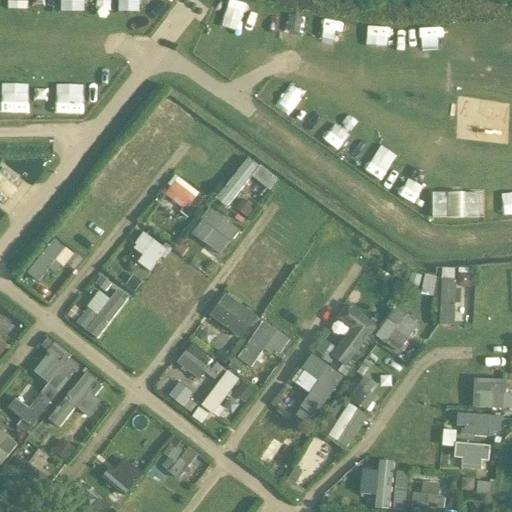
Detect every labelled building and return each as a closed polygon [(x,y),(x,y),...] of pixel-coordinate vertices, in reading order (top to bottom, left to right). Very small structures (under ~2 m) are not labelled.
[(177,128),(189,114),(176,102),(164,117),(177,128)] [(268,191),(277,177),(245,157),(217,200),(228,208),(248,178),(268,191)] [(122,189),(135,175),(115,158),(92,184),(120,208),(130,196),(122,189)] [(3,168),(0,172),(0,176),(16,189),(21,183),(3,168)] [(195,168),(189,176),(208,191),(214,182),(195,168)] [(186,212),(201,195),(178,175),(163,192),(186,212)] [(0,203),(3,206),(8,199),(0,192),(0,203)] [(432,194),(432,218),(480,218),(480,194),(432,194)] [(211,207),(191,233),(220,256),(240,230),(211,207)] [(132,247),(142,255),(137,262),(150,272),(167,250),(144,232),(132,247)] [(72,271),(82,259),(55,237),(27,272),(38,281),(56,258),(72,271)] [(262,243),(247,262),(279,286),(294,267),(262,243)] [(175,253),(143,297),(156,306),(168,291),(183,302),(203,274),(175,253)] [(289,276),(265,317),(288,331),(312,289),(289,276)] [(457,324),(458,279),(441,279),(440,324),(457,324)] [(116,289),(99,315),(86,307),(76,323),(100,339),(128,296),(116,289)] [(225,293),(209,316),(243,339),(259,315),(225,293)] [(348,368),(374,319),(344,303),(336,319),(350,327),(339,346),(322,337),(315,350),(348,368)] [(378,334),(398,348),(417,322),(396,307),(378,334)] [(262,321),(237,359),(251,368),(264,347),(279,357),(290,339),(262,321)] [(50,337),(41,347),(49,353),(32,372),(56,394),(82,365),(50,337)] [(0,355),(9,346),(0,338),(0,355)] [(198,378),(213,358),(192,342),(177,362),(198,378)] [(292,381),(310,394),(295,413),(308,423),(344,377),(312,353),(292,381)] [(228,369),(201,405),(214,414),(240,379),(228,369)] [(86,371),(48,420),(59,429),(76,407),(87,415),(108,389),(86,371)] [(365,408),(379,385),(364,375),(350,399),(365,408)] [(474,378),(474,409),(511,408),(511,393),(507,393),(507,378),(474,378)] [(30,431),(52,398),(26,381),(5,415),(30,431)] [(191,413),(201,402),(179,383),(169,394),(191,413)] [(347,403),(327,437),(347,449),(368,415),(347,403)] [(463,435),(489,435),(489,428),(503,429),(504,414),(463,414),(463,435)] [(0,464),(17,445),(0,430),(0,464)] [(275,430),(257,459),(278,472),(296,444),(275,430)] [(183,477),(196,449),(173,439),(160,467),(183,477)] [(462,468),(480,469),(480,459),(490,459),(490,444),(455,442),(454,455),(463,456),(462,468)] [(123,456),(105,476),(125,494),(143,474),(123,456)] [(43,457),(12,457),(12,485),(43,486),(43,457)] [(151,511),(158,505),(167,511),(178,498),(151,477),(123,511),(151,511)] [(332,501),(364,507),(368,483),(337,478),(332,501)] [(393,488),(394,479),(374,478),(373,502),(405,503),(405,488),(393,488)] [(412,492),(412,506),(445,507),(445,495),(438,495),(439,482),(422,481),(422,492),(412,492)] [(236,489),(225,505),(234,511),(243,511),(252,501),(236,489)] [(101,498),(88,511),(109,511),(113,508),(101,498)]
